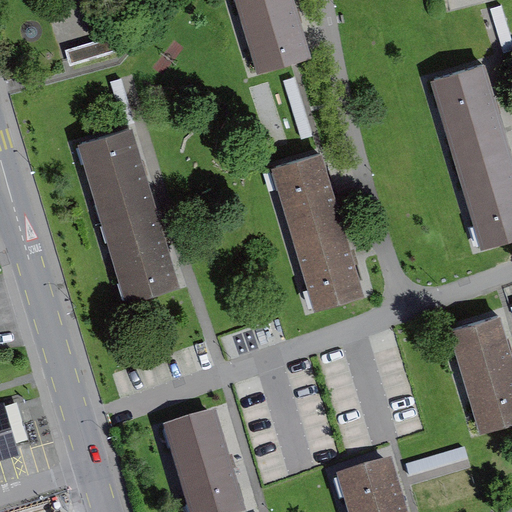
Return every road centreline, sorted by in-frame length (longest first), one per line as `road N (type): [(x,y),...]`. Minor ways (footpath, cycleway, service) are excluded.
road 1 (residential): [(409,310),(354,148),(324,0)]
road 2 (tertiary): [(0,167),(91,468)]
road 3 (residential): [(409,310),(220,372)]
